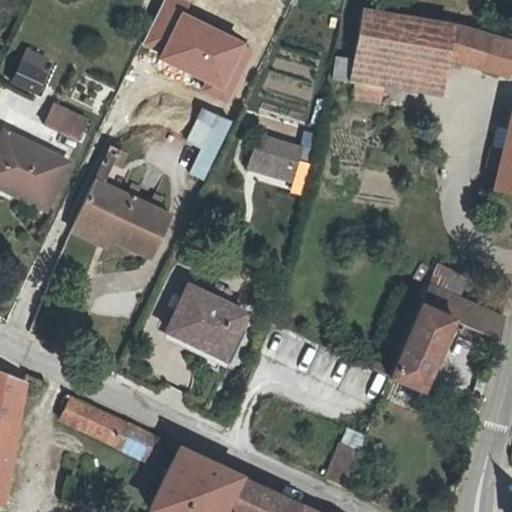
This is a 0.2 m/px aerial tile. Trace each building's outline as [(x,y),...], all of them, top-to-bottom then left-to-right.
[(455,23),(364,8),(352,80),(443,96),(455,23)] [(200,56),(208,35),(160,16),(152,37),(200,56)] [(458,23),(453,40),(459,42),(465,25),(458,23)] [(511,41),(465,25),(459,42),(453,60),(501,75),(504,65),(511,41)] [(40,96),(57,61),(25,46),(8,81),(40,96)] [(40,135),(80,146),(89,114),(49,103),(40,135)] [(199,146),(189,172),(206,179),(230,118),(199,106),(186,141),(199,146)] [(495,187),(511,191),(511,119),(509,132),(499,129),(495,147),(504,149),(495,187)] [(294,164),(304,136),(266,123),(256,151),(294,164)] [(47,200),(67,155),(4,126),(0,135),(0,170),(2,171),(0,178),(47,200)] [(150,250),(168,210),(93,175),(75,215),(150,250)] [(439,266),(393,380),(424,392),(456,319),(497,338),(501,318),(459,297),(466,277),(439,266)] [(227,339),(247,296),(190,272),(170,314),(227,339)] [(0,358),(0,402),(8,404),(16,365),(0,358)] [(136,444),(147,419),(59,378),(48,400),(136,444)] [(351,485),(365,433),(341,426),(327,478),(351,485)] [(209,496),(223,456),(165,428),(144,489),(198,511),(203,511),(206,505),(209,496)] [(223,456),(209,496),(243,511),(259,473),(223,456)] [(259,473),(243,511),(269,511),(281,484),(259,473)] [(337,511),(281,484),(269,511),(337,511)]
